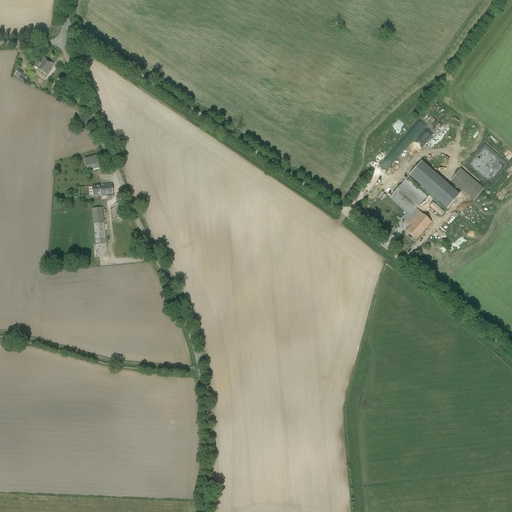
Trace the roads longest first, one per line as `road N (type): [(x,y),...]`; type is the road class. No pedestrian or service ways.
road 1 (unclassified): [(511,351),(335,206),(64,23)]
road 2 (unclassified): [(204,511),(204,389),(191,334),(62,42)]
